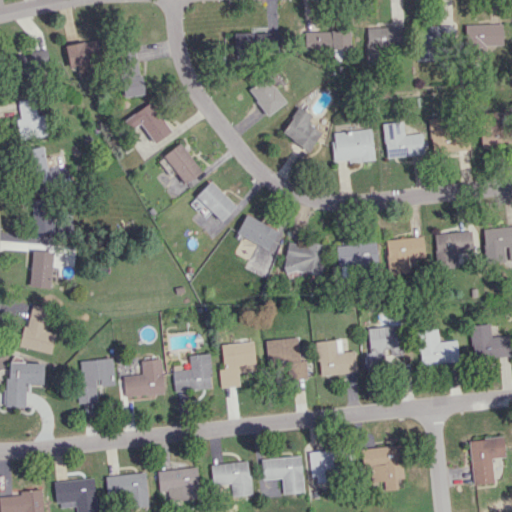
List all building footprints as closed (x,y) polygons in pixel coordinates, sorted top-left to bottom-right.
[(484,46),(502,45),(501,24),(464,25),(464,51),(485,50),(484,46)] [(452,25),(415,27),(416,61),(434,60),(433,41),(453,41),(452,25)] [(403,26),(369,27),(370,48),(404,47),(403,26)] [(303,31),(304,50),(345,50),(344,31),(303,31)] [(278,32),(233,33),(234,52),(279,51),(278,32)] [(68,68),(77,66),(79,77),(91,76),(89,63),(99,62),(95,40),(64,44),(68,68)] [(143,94),(141,73),(139,74),(136,47),(122,48),(127,95),(143,94)] [(47,74),(47,51),(12,50),(12,73),(47,74)] [(266,116),(284,103),(266,77),(247,89),(266,116)] [(16,101),(21,137),(44,134),(42,115),(36,116),(33,99),(16,101)] [(170,132),(150,102),(125,119),(131,129),(140,123),(153,143),(170,132)] [(306,123),(311,114),(297,106),(281,134),(309,151),(320,132),(306,123)] [(480,147),(507,146),(506,125),(498,125),(497,112),(479,113),(480,147)] [(384,157),(423,155),(421,133),(403,134),(402,122),(382,123),(384,157)] [(333,163),(373,159),(370,129),(330,133),(333,163)] [(162,156),(184,184),(201,171),(179,143),(162,156)] [(32,188),(50,186),(43,146),(26,149),(32,188)] [(194,196),(221,221),(235,206),(209,181),(194,196)] [(51,198),(31,199),(32,234),(52,234),(51,198)] [(235,232),(267,250),(277,231),(245,214),(235,232)] [(511,260),(511,226),(481,228),(484,263),(506,261),(511,260)] [(455,253),(472,251),(470,231),(433,234),(436,269),(456,267),(455,253)] [(423,257),(422,237),(385,239),(387,274),(408,273),(407,258),(423,257)] [(324,246),(287,240),(282,269),(319,276),(324,246)] [(335,244),(336,267),(376,264),(375,242),(335,244)] [(51,287),(52,251),(30,251),(29,287),(51,287)] [(50,353),(55,333),(43,330),(49,309),(31,304),(25,326),(22,326),(17,345),(50,353)] [(510,357),(509,335),(489,336),(489,324),(469,325),(470,359),(510,357)] [(366,328),(368,353),(363,353),(365,371),(402,367),(398,325),(366,328)] [(458,360),(455,340),(438,342),(436,328),(415,331),(421,366),(458,360)] [(264,340),(266,365),(286,364),(287,380),(307,378),(305,360),(299,360),(297,337),(264,340)] [(353,350),(335,352),(334,340),(315,341),(318,376),(355,372),(353,350)] [(239,386),(237,372),(255,371),(252,341),(219,344),(222,369),(217,369),(219,388),(239,386)] [(187,355),(188,369),(172,370),(173,391),(210,388),(208,354),(187,355)] [(113,387),(112,358),(76,360),(78,405),(96,404),(96,388),(113,387)] [(140,360),(140,374),(122,375),(123,396),(162,395),(161,359),(140,360)] [(42,385),(43,363),(6,361),(4,407),(24,407),(25,384),(42,385)] [(468,439),(471,484),(492,483),(491,458),(503,457),(502,437),(468,439)] [(362,470),(370,470),(370,482),(383,482),(384,490),(396,489),(395,478),(402,477),(401,445),(361,447),(362,470)] [(309,451),(311,482),(333,481),(332,450),(309,451)] [(260,458),(261,479),(281,478),(282,494),(302,493),(300,456),(260,458)] [(209,464),(212,485),(229,483),(231,497),(251,494),(247,460),(209,464)] [(158,469),(159,501),(198,499),(196,467),(158,469)] [(105,475),(106,496),(129,494),(130,508),(147,506),(145,473),(105,475)] [(53,481),(54,503),(74,501),(74,511),(93,511),(95,511),(93,478),(53,481)] [(0,493),(0,511),(42,511),(41,492),(0,493)]
